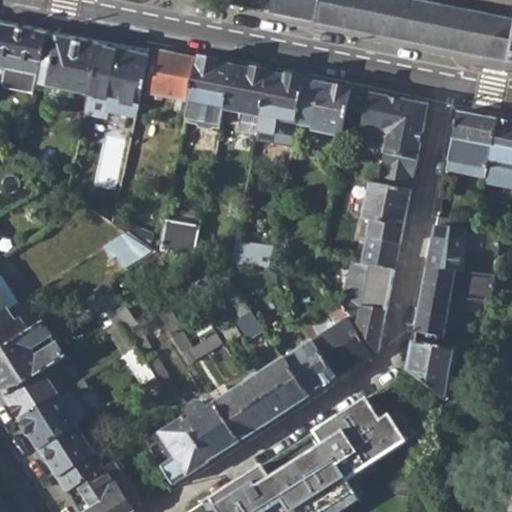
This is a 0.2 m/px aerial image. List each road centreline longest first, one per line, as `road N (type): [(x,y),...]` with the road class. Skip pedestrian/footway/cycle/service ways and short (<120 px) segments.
road 1 (residential): [(450,84),(388,360),(157,511)]
road 2 (residential): [(31,0),(450,84)]
